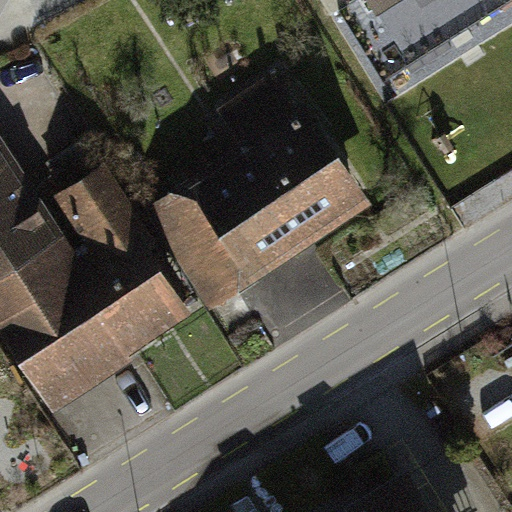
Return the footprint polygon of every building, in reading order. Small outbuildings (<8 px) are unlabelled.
[(248,146),(151,210),(213,303),(364,204),(279,75),(225,111),(248,146)] [(0,139),(0,276),(63,236),(0,139)] [(111,170),(72,194),(102,244),(79,261),(135,348),(199,307),(111,170)] [(63,236),(0,276),(0,320),(53,401),(135,348),(79,261),(63,236)] [(433,511),(413,479),(358,511),(433,511)]
